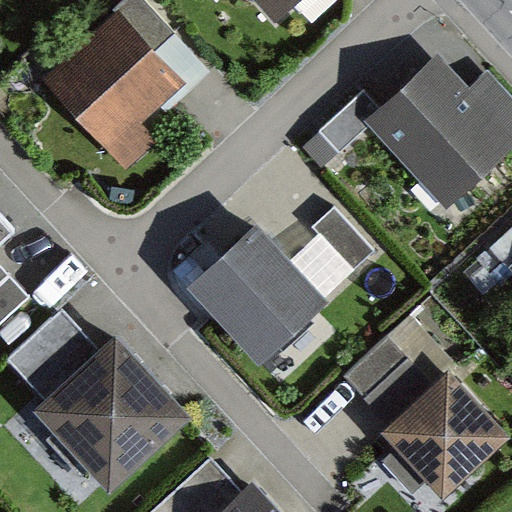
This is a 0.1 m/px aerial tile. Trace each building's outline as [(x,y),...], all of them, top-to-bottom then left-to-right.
[(256,0),(277,24),(305,0),(256,0)] [(178,93),(116,21),(43,84),(122,176),(150,151),(133,131),(178,93)] [(503,146),(431,65),(365,124),(437,205),(503,146)] [(317,305),(247,225),(177,285),(247,366),(317,305)] [(0,246),(8,240),(0,230),(0,324),(27,302),(0,268),(0,246)] [(511,230),(491,249),(511,271),(511,230)] [(422,315),(349,365),(384,416),(457,367),(422,315)] [(182,418),(105,335),(92,347),(68,322),(13,373),(45,407),(21,430),(90,504),(182,418)] [(508,449),(447,380),(385,435),(446,503),(508,449)] [(214,452),(149,511),(283,511),(257,483),(249,490),(214,452)]
